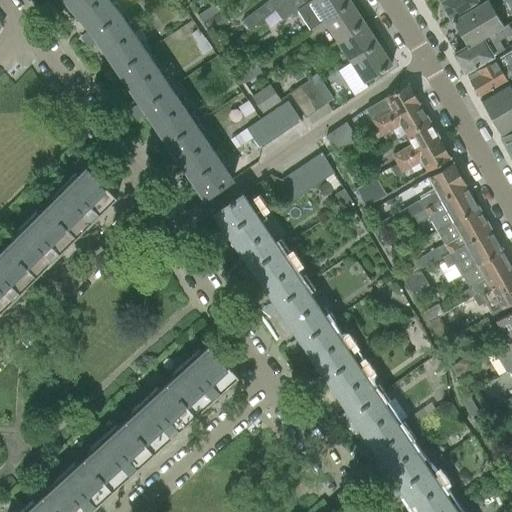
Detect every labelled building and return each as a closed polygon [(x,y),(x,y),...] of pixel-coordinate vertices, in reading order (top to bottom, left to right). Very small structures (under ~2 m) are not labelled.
[(50,1),(47,6),(57,13),(68,3),(79,17),(98,0),(57,0),(53,4),(50,1)] [(108,0),(98,0),(79,17),(90,30),(82,36),(87,44),(96,38),(106,52),(135,32),(128,22),(120,12),(121,12),(115,4),(114,4),(113,5),(108,0)] [(146,0),(138,0),(137,1),(142,9),(150,4),(146,0)] [(275,11),(289,0),(269,0),(242,22),(249,31),(274,11),(275,11)] [(305,4),(302,0),(289,0),(275,11),(274,11),(283,22),(305,4)] [(310,0),(297,11),(309,30),(323,21),(351,3),(348,0),(310,0)] [(448,13),(452,20),(485,0),(441,0),(441,1),(442,3),(440,5),(445,13),(448,13)] [(511,0),(485,0),(452,20),(467,46),(507,23),(511,19),(511,0)] [(323,21),(337,41),(364,23),(351,3),(323,21)] [(214,4),(197,16),(202,23),(219,11),(214,4)] [(213,17),(204,23),(214,35),(222,29),(213,17)] [(182,18),(174,24),(178,30),(186,24),(182,18)] [(337,41),(350,61),(377,43),(364,23),(337,41)] [(467,46),(454,53),(465,72),(503,51),(497,41),(499,41),(498,40),(511,32),(507,23),(467,46)] [(198,29),(190,34),(197,43),(204,38),(198,29)] [(135,32),(106,52),(116,66),(106,73),(112,81),(121,74),(131,88),(160,69),(152,58),(147,50),(149,49),(143,41),(141,42),(135,32)] [(350,61),(337,70),(353,95),(367,87),(364,82),(391,64),(377,43),(350,61)] [(511,50),(467,76),(469,80),(479,97),(481,100),(509,84),(508,83),(511,81),(511,50)] [(256,65),(239,77),(244,84),(261,72),(256,65)] [(299,67),(290,72),(295,80),(304,75),(299,67)] [(160,69),(131,88),(140,102),(131,109),(136,117),(146,111),(155,125),(184,105),(177,95),(171,86),(172,86),(173,85),(168,77),(166,78),(160,69)] [(317,75),(310,80),(313,85),(321,80),(317,75)] [(310,80),(299,87),(316,111),(333,99),(321,80),(313,85),(310,80)] [(509,84),(481,100),(491,117),(511,105),(511,81),(508,83),(509,84)] [(262,112),(280,99),(269,83),(251,96),(262,112)] [(408,84),(366,110),(376,127),(419,103),(408,84)] [(316,111),(299,87),(289,94),(305,118),(316,111)] [(251,106),(245,99),(237,104),(243,112),(251,106)] [(287,101),(277,108),(290,128),(300,121),(287,101)] [(400,125),(405,134),(429,121),(419,103),(376,127),(380,135),(400,125)] [(170,147),(180,161),(207,143),(200,133),(204,131),(193,114),(191,115),(184,105),(155,125),(165,139),(155,146),(161,154),(170,147)] [(511,105),(491,117),(502,137),(511,131),(511,105)] [(277,108),(267,115),(280,135),(290,128),(277,108)] [(267,115),(256,122),(269,142),(280,135),(267,115)] [(392,156),(397,163),(439,139),(429,121),(405,134),(411,145),(392,156)] [(269,142),(256,122),(246,129),(259,149),(269,142)] [(346,123),(326,137),(334,150),(341,147),(356,138),(346,123)] [(511,131),(502,137),(500,139),(501,142),(511,161),(511,131)] [(397,163),(390,167),(394,175),(401,171),(420,160),(426,171),(432,168),(450,158),(439,139),(397,163)] [(202,147),(180,161),(190,176),(180,182),(185,190),(194,183),(205,198),(232,179),(234,178),(226,167),(228,166),(216,149),(215,150),(209,142),(207,143),(202,147)] [(352,165),(341,147),(334,150),(332,152),(342,170),(352,165)] [(334,173),(321,153),(311,160),(324,180),(334,173)] [(324,180),(311,160),(301,166),(314,187),(324,180)] [(379,223),(373,226),(378,235),(384,232),(384,231),(413,215),(463,186),(465,185),(463,182),(453,163),(435,173),(431,175),(425,179),(433,192),(379,223)] [(86,165),(47,205),(77,234),(116,194),(86,165)] [(352,188),(354,187),(362,183),(352,165),(342,170),(352,188)] [(314,187),(301,166),(290,173),(304,193),(314,187)] [(304,193),(290,173),(280,180),(293,200),(304,193)] [(387,194),(376,175),(362,183),(354,187),(365,206),(387,194)] [(327,181),(317,188),(323,197),(333,190),(327,181)] [(428,218),(436,231),(477,207),(465,185),(413,215),(418,224),(428,218)] [(344,189),(334,194),(341,207),(351,202),(344,189)] [(240,196),(215,213),(225,227),(215,233),(221,241),(230,235),(239,250),(264,233),(267,231),(268,230),(277,224),(270,214),(261,220),(256,213),(259,211),(253,203),(251,204),(243,193),(242,194),(240,195),(240,196)] [(47,205),(7,245),(36,274),(77,234),(47,205)] [(443,244),(398,270),(403,278),(440,257),(448,252),(463,244),(490,229),(477,207),(436,231),(443,244)] [(264,233),(239,250),(249,264),(240,270),(245,278),(254,272),(264,286),(293,267),(286,256),(280,248),(283,247),(277,238),(283,233),(277,224),(268,230),(267,231),(264,233)] [(448,252),(440,257),(447,268),(454,264),(460,274),(463,273),(502,250),(490,229),(463,244),(448,252)] [(7,245),(0,251),(0,310),(36,274),(7,245)] [(463,273),(460,274),(463,279),(468,288),(467,289),(461,292),(465,300),(471,297),(511,273),(511,267),(502,250),(463,273)] [(293,267),(264,286),(274,300),(265,306),(270,314),(279,308),(289,322),(318,303),(311,293),(305,285),(308,283),(302,275),(300,277),(293,267)] [(417,271),(403,279),(415,301),(429,293),(417,271)] [(511,273),(471,297),(477,307),(484,303),(491,315),(511,302),(511,273)] [(318,303),(289,322),(298,337),(289,343),(295,351),(304,344),(313,359),(342,339),(335,329),(330,321),(332,320),(327,312),(325,313),(318,303)] [(437,304),(422,313),(428,323),(439,316),(443,314),(437,304)] [(511,310),(496,320),(509,342),(511,339),(511,310)] [(439,316),(428,323),(440,345),(451,338),(439,316)] [(342,339),(313,359),(323,373),(314,379),(319,387),(328,381),(338,395),(367,375),(360,366),(355,358),(357,356),(351,348),(349,350),(342,339)] [(505,372),(508,371),(511,368),(511,339),(509,342),(493,352),(505,372)] [(210,345),(169,382),(197,413),(238,376),(210,345)] [(451,366),(455,373),(473,362),(468,355),(451,366)] [(473,362),(455,373),(458,378),(459,379),(460,382),(478,371),(476,368),(473,362)] [(367,375),(338,395),(347,409),(348,410),(339,416),(344,424),(353,418),(363,432),(392,412),(390,409),(385,402),(380,394),(382,393),(376,385),(374,386),(367,375)] [(169,382),(127,420),(155,451),(197,413),(169,382)] [(467,395),(460,399),(471,417),(479,413),(467,395)] [(392,412),(363,432),(372,446),(363,452),(369,460),(378,454),(387,468),(416,449),(409,438),(404,431),(406,429),(401,421),(399,423),(392,412)] [(476,424),(487,441),(494,436),(484,419),(476,424)] [(127,420),(85,458),(113,489),(155,451),(127,420)] [(494,436),(487,441),(498,459),(505,454),(494,436)] [(416,449),(387,468),(397,483),(388,489),(394,497),(403,491),(412,505),(441,485),(434,475),(429,467),(431,465),(425,457),(423,459),(416,449)] [(85,458),(43,496),(56,511),(87,511),(113,489),(85,458)] [(511,475),(511,463),(503,468),(509,478),(511,475)] [(441,485),(412,505),(416,511),(459,511),(454,504),(456,502),(450,494),(448,495),(441,485)] [(56,511),(43,496),(25,511),(56,511)]
